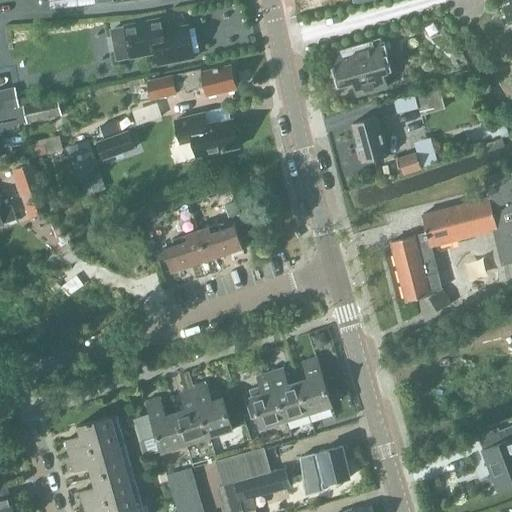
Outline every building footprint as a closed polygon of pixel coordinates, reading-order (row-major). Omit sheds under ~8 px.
[(159,65),(195,58),(189,25),(164,30),(162,18),(126,25),(132,58),(157,53),(159,65)] [(334,56),(342,85),(354,82),(358,96),(388,87),(384,73),(393,71),(394,67),(392,59),(388,55),(384,56),(380,43),(334,56)] [(175,92),(175,91),(186,89),(187,90),(205,86),(207,96),(236,89),(236,87),(238,86),(235,75),(233,75),(231,65),(202,72),(201,69),(183,73),(183,74),(172,77),(172,78),(151,83),(154,97),(175,92)] [(440,91),(415,96),(422,117),(447,110),(440,91)] [(419,109),(415,96),(395,101),(397,114),(419,109)] [(62,114),(58,98),(24,106),(28,122),(62,114)] [(157,104),(133,113),(138,127),(162,118),(157,104)] [(198,157),(239,147),(238,142),(239,141),(241,137),(240,132),(239,128),(235,125),(234,125),(233,119),(208,125),(205,113),(176,120),(182,143),(194,140),(198,157)] [(364,162),(389,155),(378,116),(353,123),(364,162)] [(99,124),(105,140),(123,133),(117,118),(99,124)] [(133,149),(128,131),(123,133),(105,140),(98,142),(104,159),(133,149)] [(431,140),(417,145),(419,151),(423,166),(438,161),(431,140)] [(424,168),(423,166),(419,151),(399,158),(404,175),(424,168)] [(95,158),(73,166),(83,196),(105,188),(95,158)] [(50,211),(34,163),(13,170),(30,219),(50,211)] [(428,233),(392,242),(407,301),(430,295),(429,292),(443,289),(439,272),(432,246),(494,230),(502,264),(511,261),(511,170),(484,178),(489,198),(423,215),(428,233)] [(0,227),(5,226),(4,224),(17,219),(12,205),(6,206),(3,194),(0,194),(0,227)] [(208,259),(226,253),(244,247),(237,225),(223,229),(221,223),(199,230),(208,259)] [(173,271),(191,265),(208,259),(199,230),(177,238),(179,244),(165,248),(173,271)] [(299,381),(309,413),(333,406),(317,357),(304,362),(309,378),(299,381)] [(271,372),(286,420),(309,413),(299,381),(288,385),(283,368),(271,372)] [(252,419),(259,417),(262,428),(286,420),(271,372),(258,376),(261,385),(250,389),(252,396),(252,397),(245,399),(252,419)] [(196,388),(211,436),(234,428),(224,397),(213,401),(207,384),(196,388)] [(178,412),(188,443),(211,436),(196,388),(181,392),(187,409),(178,412)] [(188,443),(178,412),(166,416),(161,399),(148,403),(151,414),(134,419),(145,456),(188,443)] [(66,440),(70,456),(125,440),(118,414),(78,425),(81,436),(66,440)] [(511,426),(500,431),(505,442),(483,450),(499,491),(511,486),(511,426)] [(90,467),(93,477),(133,466),(125,440),(70,456),(74,471),(90,467)] [(327,483),(351,477),(343,446),(319,452),(324,468),(304,473),(307,487),(327,482),(327,483)] [(244,467),(268,460),(265,447),(240,454),(244,467)] [(219,473),(244,467),(240,454),(216,461),(219,473)] [(247,479),(272,473),(268,460),(244,467),(247,479)] [(84,507),(140,492),(133,466),(93,477),(95,487),(80,492),(84,507)] [(219,473),(223,485),(247,479),(244,467),(219,473)] [(171,487),(195,480),(192,468),(168,475),(171,487)] [(255,511),(254,509),(255,508),(252,497),(290,487),(286,469),(272,473),(247,479),(223,485),(220,486),(226,511),(255,511)] [(175,499),(199,492),(195,480),(171,487),(175,499)] [(0,511),(15,511),(12,498),(7,499),(4,487),(0,488),(0,511)] [(145,511),(140,492),(84,507),(85,511),(145,511)] [(178,511),(202,504),(199,492),(175,499),(178,511)]
